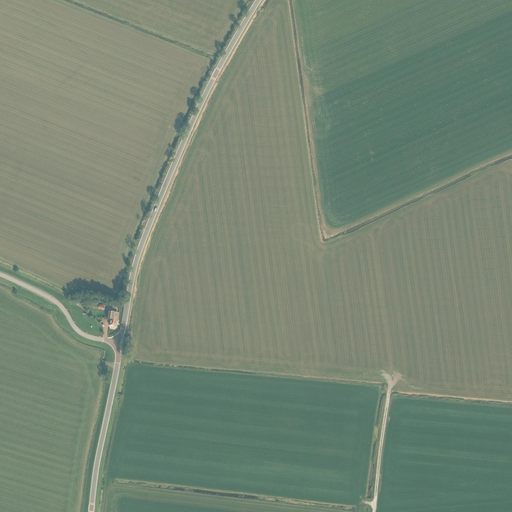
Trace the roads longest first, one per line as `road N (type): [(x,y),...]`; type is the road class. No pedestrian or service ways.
road 1 (tertiary): [(117,342),(155,207),(206,91),(258,0)]
road 2 (tertiary): [(91,511),(117,342)]
road 3 (unclassified): [(117,342),(82,334),(58,304),(0,274)]
